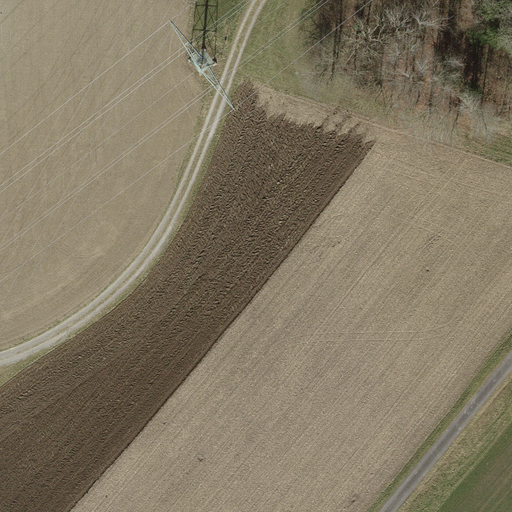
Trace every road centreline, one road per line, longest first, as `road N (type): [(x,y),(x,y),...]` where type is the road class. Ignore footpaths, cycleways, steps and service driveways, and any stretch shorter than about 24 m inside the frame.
road 1 (track): [(260,0),(189,181),(154,246),(84,316),(0,359)]
road 2 (track): [(387,511),(511,360)]
